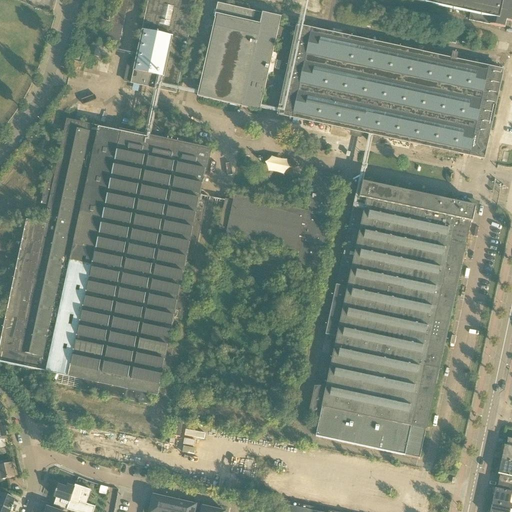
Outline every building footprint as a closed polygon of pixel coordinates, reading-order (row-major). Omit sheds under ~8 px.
[(128,0),(115,0),(107,40),(120,42),(128,0)] [(131,84),(176,94),(176,93),(195,2),(185,0),(149,0),(136,60),(130,59),(125,82),(132,83),(131,84)] [(511,0),(373,0),(378,1),(377,0),(407,0),(470,13),(469,20),(505,28),(505,26),(509,27),(511,22),(511,0)] [(198,97),(227,104),(241,107),(241,108),(260,112),(260,111),(281,19),(281,18),(262,14),(262,15),(250,12),(227,7),(218,4),(215,18),(216,19),(198,97)] [(384,25),(386,14),(380,13),(378,23),(384,25)] [(451,60),(297,27),(278,115),(371,135),(369,143),(376,144),(377,137),(484,160),(503,71),(492,68),(493,63),(483,61),(482,66),(456,61),(458,55),(452,54),(451,60)] [(0,362),(45,372),(98,127),(67,120),(55,176),(48,174),(41,204),(48,206),(44,224),(26,220),(24,231),(22,240),(17,265),(15,277),(13,283),(0,344),(0,362)] [(98,127),(45,372),(57,375),(55,384),(79,389),(79,390),(95,394),(95,398),(101,399),(102,395),(149,405),(152,395),(157,396),(161,377),(169,378),(175,349),(168,347),(174,318),(182,319),(188,290),(180,288),(186,259),(194,261),(207,202),(199,200),(205,172),(206,172),(210,151),(194,147),(194,148),(186,146),(188,138),(164,133),(166,123),(152,120),(150,130),(122,124),(120,132),(98,127)] [(199,130),(196,141),(211,144),(214,133),(199,130)] [(286,174),(289,160),(270,156),(267,170),(286,174)] [(323,240),(336,179),(337,177),(317,173),(317,170),(313,169),(304,211),(233,196),(232,201),(225,200),(219,230),(227,231),(226,236),(295,251),(295,252),(296,252),(296,251),(300,252),(295,272),(316,276),(321,251),(324,252),(327,241),(323,240)] [(392,189),(392,190),(386,188),(385,187),(385,188),(384,188),(385,185),(379,184),(379,187),(378,187),(378,186),(377,187),(371,185),(371,184),(370,184),(370,185),(364,184),(364,183),(363,183),(360,199),(354,197),(354,198),(355,198),(326,335),(337,337),(327,387),(314,388),(308,415),(320,418),(316,437),(419,459),(473,210),(476,211),(478,203),(459,199),(458,203),(458,205),(458,207),(453,206),(453,203),(452,202),(451,202),(444,201),(444,200),(444,201),(443,201),(444,198),(438,196),(437,199),(430,198),(430,197),(429,197),(429,198),(422,196),(422,195),(421,196),(415,195),(415,194),(414,194),(408,193),(408,192),(407,192),(407,193),(400,191),(399,191),(393,190),(393,189),(392,189)] [(53,411),(52,416),(52,418),(83,424),(84,417),(53,411)] [(501,460),(511,462),(511,440),(508,439),(506,446),(504,446),(501,460)] [(511,485),(511,462),(501,460),(498,475),(500,476),(499,483),(511,485)] [(0,463),(0,480),(0,481),(15,478),(12,464),(7,465),(6,462),(0,463)] [(511,505),(510,505),(511,496),(511,485),(499,483),(497,490),(495,489),(492,503),(511,508),(511,506),(511,505)] [(55,491),(53,496),(54,496),(54,498),(56,498),(62,500),(69,503),(68,506),(67,510),(70,511),(72,511),(93,511),(95,507),(87,504),(81,502),(85,490),(85,489),(75,485),(74,488),(67,486),(66,488),(58,486),(56,491),(55,491)] [(0,507),(11,511),(13,504),(14,502),(15,500),(15,499),(0,493),(0,507)] [(149,511),(161,511),(164,499),(153,496),(149,511)] [(161,511),(172,511),(174,501),(164,499),(161,511)] [(183,511),(185,503),(174,501),(172,511),(183,511)] [(333,511),(288,502),(286,511),(333,511)] [(194,511),(196,506),(185,503),(183,511),(194,511)] [(510,511),(511,508),(492,503),(490,511),(510,511)]
